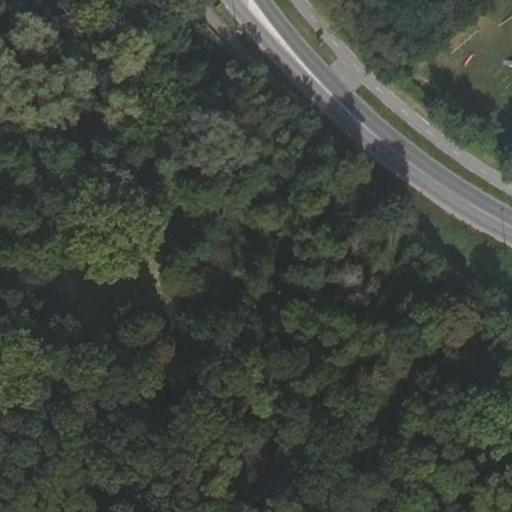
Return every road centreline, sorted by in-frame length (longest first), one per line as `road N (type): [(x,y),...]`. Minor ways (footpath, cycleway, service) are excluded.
road 1 (track): [(246,511),(493,347)]
road 2 (tertiary): [(231,0),(256,33),(387,146)]
road 3 (tertiary): [(387,146),(264,0)]
road 4 (track): [(476,358),(416,511)]
road 5 (tertiary): [(387,146),(465,206),(511,230)]
